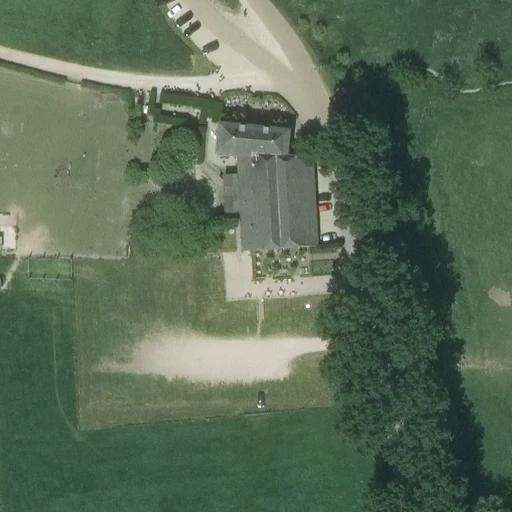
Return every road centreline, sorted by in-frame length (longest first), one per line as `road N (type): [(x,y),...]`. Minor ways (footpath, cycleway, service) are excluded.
road 1 (unclassified): [(411,511),(331,139),(319,102),(253,0)]
road 2 (track): [(274,79),(175,85),(0,53)]
